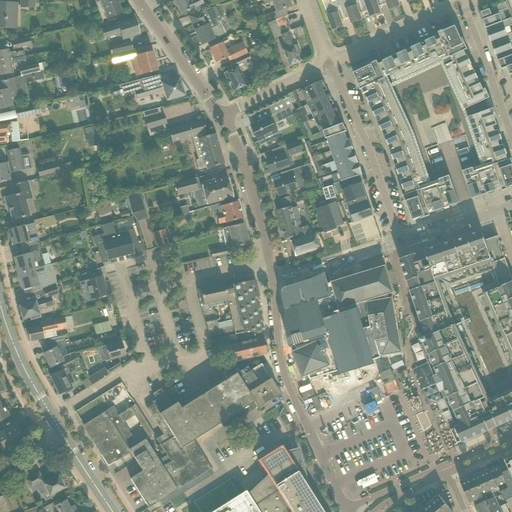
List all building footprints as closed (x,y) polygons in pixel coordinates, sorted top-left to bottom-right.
[(20,0),(20,8),(33,9),(33,0),(20,0)] [(99,0),(107,19),(112,17),(122,13),(116,0),(99,0)] [(173,0),(174,1),(173,2),(175,6),(177,6),(181,15),(203,4),(200,0),(173,0)] [(287,0),(261,0),(263,4),(271,1),(275,12),(290,6),(287,0)] [(321,0),(333,30),(342,27),(340,21),(350,18),(343,0),(335,0),(332,1),(331,0),(321,0)] [(343,0),(350,18),(352,23),(361,20),(359,14),(368,11),(369,11),(364,0),(343,0)] [(364,0),(369,11),(368,11),(370,16),(380,13),(378,7),(387,4),(388,4),(386,0),(364,0)] [(386,0),(388,4),(387,4),(389,9),(398,6),(396,1),(397,0),(386,0)] [(0,28),(5,28),(15,29),(16,3),(0,2),(0,28)] [(485,29),(487,28),(487,27),(502,22),(502,21),(498,12),(507,9),(505,2),(492,7),(493,8),(489,10),(489,9),(481,12),(483,20),(482,20),(485,29)] [(217,20),(223,17),(218,5),(201,11),(197,12),(188,16),(201,45),(213,40),(213,39),(224,34),(217,20)] [(262,16),(264,23),(275,19),(273,12),(262,16)] [(285,49),(282,50),(288,67),(299,62),(284,24),(286,23),(283,17),(274,21),(280,35),(285,49)] [(100,30),(102,39),(120,34),(122,40),(139,35),(134,18),(117,24),(117,25),(100,30)] [(491,42),(493,41),(492,41),(507,35),(504,28),(511,25),(511,20),(511,18),(502,21),(502,22),(487,27),(487,28),(489,33),(487,34),(491,42)] [(488,110),(484,101),(490,98),(485,89),(483,90),(467,55),(465,51),(467,50),(462,38),(461,39),(455,26),(448,29),(447,28),(438,33),(439,35),(425,41),(420,44),(419,44),(412,47),(383,61),(383,62),(378,64),(377,61),(365,66),(366,67),(353,73),(357,80),(356,81),(360,90),(362,89),(388,145),(403,190),(405,190),(406,194),(403,196),(407,208),(408,207),(412,220),(420,218),(420,219),(430,216),(429,213),(436,211),(443,209),(459,203),(449,176),(439,179),(436,180),(425,150),(438,145),(432,129),(445,124),(451,141),(465,136),(476,167),(473,168),(462,171),(471,199),(488,193),(495,191),(501,189),(502,191),(511,188),(511,187),(511,186),(511,161),(511,159),(507,160),(506,155),(507,155),(495,119),(497,118),(494,108),(488,110)] [(496,55),(498,55),(498,54),(511,48),(509,42),(511,40),(511,32),(507,35),(492,41),(493,41),(494,46),(492,47),(496,55)] [(11,42),(13,50),(30,45),(28,38),(11,42)] [(108,48),(110,55),(132,49),(130,42),(108,48)] [(227,58),(229,62),(241,56),(247,54),(242,43),(225,51),(221,42),(209,48),(216,63),(227,58)] [(141,48),(115,55),(117,63),(131,60),(137,58),(141,75),(147,73),(157,71),(151,46),(141,48)] [(501,69),(507,67),(511,65),(511,48),(498,54),(498,55),(500,60),(498,61),(501,69)] [(0,50),(0,61),(11,59),(11,57),(16,56),(15,53),(8,54),(7,49),(0,50)] [(257,49),(247,54),(251,61),(261,56),(257,49)] [(11,59),(0,61),(0,75),(12,73),(10,62),(24,59),(22,51),(15,53),(16,56),(11,57),(11,59)] [(241,56),(229,62),(229,63),(232,69),(223,74),(233,92),(246,85),(238,68),(251,62),(251,61),(247,54),(241,56)] [(44,62),(37,64),(39,71),(41,71),(46,69),(44,62)] [(19,69),(20,76),(32,73),(39,71),(37,64),(19,69)] [(39,71),(32,73),(34,80),(43,78),(41,71),(39,71)] [(140,79),(140,80),(121,86),(111,89),(112,92),(123,89),(125,96),(134,93),(136,98),(145,95),(145,97),(164,91),(167,100),(182,96),(179,88),(181,87),(178,78),(162,83),(159,75),(140,79)] [(10,98),(17,96),(13,79),(0,82),(0,109),(12,106),(10,98)] [(320,98),(326,96),(319,82),(301,90),(307,105),(320,98)] [(298,99),(295,91),(287,94),(291,102),(298,99)] [(80,96),(68,99),(70,108),(82,105),(80,96)] [(320,98),(307,105),(314,118),(332,110),(326,96),(320,98)] [(270,116),(251,125),(253,131),(252,132),(254,137),(256,136),(258,142),(265,139),(268,147),(278,142),(274,134),(278,132),(274,124),(284,120),(280,112),(287,109),(283,100),(265,109),(266,109),(270,116)] [(14,110),(16,119),(40,114),(38,104),(14,110)] [(166,124),(164,114),(161,115),(151,118),(148,110),(142,112),(144,120),(143,120),(146,130),(147,129),(149,137),(156,135),(153,128),(164,125),(166,124)] [(332,110),(314,118),(320,132),(323,131),(339,125),(332,110)] [(204,133),(205,132),(202,121),(182,127),(182,125),(168,130),(171,143),(196,135),(203,159),(196,161),(199,169),(206,167),(206,170),(224,164),(215,134),(205,137),(204,133)] [(0,144),(19,142),(16,122),(0,123),(0,144)] [(312,135),(306,122),(301,124),(305,133),(307,137),(312,135)] [(326,138),(327,141),(345,135),(344,132),(347,132),(343,123),(339,125),(323,131),(326,139),(326,138)] [(327,141),(331,151),(349,145),(348,144),(351,143),(350,139),(347,140),(345,135),(327,141)] [(267,160),(271,173),(294,165),(291,156),(305,151),(300,140),(274,150),(277,156),(267,160)] [(331,151),(334,161),(352,155),(350,150),(353,149),(351,143),(348,144),(349,145),(331,151)] [(0,182),(10,180),(9,173),(10,172),(11,173),(24,170),(19,149),(6,151),(8,162),(6,163),(0,164),(0,182)] [(358,163),(355,154),(352,155),(334,161),(338,171),(356,165),(355,164),(358,163)] [(36,168),(38,178),(59,172),(56,163),(36,168)] [(284,180),(274,183),(278,196),(289,192),(289,193),(298,190),(294,181),(305,177),(307,173),(313,171),(310,164),(282,173),(284,180)] [(362,175),(359,165),(356,166),(356,165),(338,171),(341,182),(356,176),(362,175)] [(357,178),(356,176),(341,182),(334,184),(338,195),(343,193),(346,200),(344,201),(352,223),(363,220),(363,219),(373,216),(368,202),(366,197),(363,188),(361,183),(356,184),(354,178),(356,178),(357,178)] [(202,177),(174,184),(177,195),(194,191),(201,189),(206,205),(233,197),(227,177),(204,183),(202,177)] [(4,198),(8,211),(10,211),(12,220),(29,216),(24,200),(31,198),(27,182),(11,186),(13,196),(4,198)] [(332,185),(322,188),(325,200),(335,197),(332,185)] [(127,197),(132,215),(147,211),(142,193),(127,197)] [(289,196),(281,198),(283,205),(291,202),(289,196)] [(216,215),(218,224),(225,222),(225,223),(242,218),(237,201),(220,206),(222,213),(216,215)] [(334,203),(317,209),(325,232),(335,228),(335,226),(342,224),(334,203)] [(285,240),(298,236),(297,232),(300,231),(302,238),(291,242),(296,257),(316,250),(321,248),(317,237),(311,235),(310,235),(307,226),(303,227),(297,207),(292,208),(291,207),(277,210),(285,240)] [(103,234),(103,236),(106,236),(108,242),(105,242),(96,244),(98,252),(106,250),(108,260),(120,257),(115,234),(112,223),(101,226),(103,234)] [(20,249),(23,248),(38,243),(39,242),(36,229),(31,230),(29,224),(8,230),(12,245),(24,242),(25,246),(20,248),(20,249)] [(227,227),(221,229),(226,249),(227,248),(227,249),(232,248),(249,244),(244,224),(234,226),(228,227),(227,227)] [(130,245),(138,243),(133,229),(115,234),(121,256),(132,254),(130,245)] [(153,233),(157,248),(169,245),(164,230),(153,233)] [(511,278),(497,236),(485,240),(482,231),(424,251),(415,254),(399,259),(407,281),(410,291),(418,314),(421,313),(423,319),(420,320),(426,337),(424,338),(422,341),(438,375),(434,377),(440,392),(445,390),(460,425),(455,427),(455,428),(451,430),(457,443),(461,441),(462,442),(489,430),(496,426),(497,426),(511,419),(511,278)] [(14,258),(18,274),(44,266),(50,265),(47,253),(41,255),(38,243),(23,248),(25,255),(14,258)] [(210,252),(211,258),(228,254),(227,249),(227,248),(226,249),(210,252)] [(32,294),(42,291),(50,287),(44,266),(18,274),(22,289),(30,287),(32,294)] [(281,293),(281,294),(281,295),(282,295),(285,310),(287,339),(290,347),(295,346),(297,350),(292,353),(303,378),(309,375),(311,379),(381,358),(380,355),(382,355),(382,356),(402,352),(392,298),(389,298),(388,294),(393,292),(385,266),(332,282),(331,282),(331,283),(328,284),(326,278),(325,275),(324,273),(317,276),(311,279),(287,286),(287,287),(286,287),(285,287),(285,288),(284,288),(284,289),(283,289),(283,290),(282,290),(282,291),(282,292),(281,293)] [(93,299),(93,301),(99,299),(98,297),(107,295),(102,276),(90,280),(88,272),(77,277),(79,284),(86,282),(91,299),(93,299)] [(258,317),(255,305),(254,298),(256,297),(259,297),(255,280),(249,281),(244,282),(243,279),(226,283),(228,294),(226,295),(227,300),(230,311),(232,323),(233,326),(219,329),(220,335),(234,332),(235,335),(240,333),(244,332),(261,330),(261,329),(258,317)] [(222,301),(227,300),(226,295),(228,294),(226,283),(224,284),(224,283),(212,285),(211,285),(215,305),(223,303),(222,301)] [(50,287),(42,291),(45,300),(35,302),(35,301),(18,306),(22,319),(30,317),(31,320),(40,318),(38,311),(53,306),(50,298),(58,295),(55,285),(50,287)] [(209,306),(215,305),(211,285),(211,286),(199,288),(199,289),(197,289),(199,299),(201,298),(203,305),(208,304),(209,306)] [(29,342),(43,339),(44,338),(43,334),(66,329),(64,317),(39,323),(40,326),(26,329),(29,342)] [(96,335),(112,330),(109,320),(93,324),(96,335)] [(205,322),(207,330),(218,327),(217,320),(205,322)] [(209,337),(220,335),(219,329),(218,327),(207,330),(209,337)] [(261,330),(244,332),(250,358),(267,354),(261,330)] [(250,358),(244,332),(240,333),(242,342),(236,343),(235,335),(220,338),(210,340),(212,350),(230,346),(234,362),(250,358)] [(58,344),(69,341),(67,333),(44,338),(43,339),(45,346),(57,342),(57,344),(58,344)] [(105,346),(109,360),(110,360),(111,364),(104,368),(108,374),(121,366),(117,360),(115,359),(125,356),(121,342),(105,346)] [(419,361),(426,357),(418,342),(411,346),(419,361)] [(43,354),(50,367),(56,364),(58,368),(76,358),(74,352),(67,354),(61,358),(56,348),(43,354)] [(60,367),(62,370),(49,376),(58,394),(64,392),(65,394),(72,390),(70,385),(74,382),(70,374),(83,368),(78,358),(76,358),(60,367)] [(239,378),(254,402),(257,407),(280,393),(261,364),(239,378)] [(146,441),(130,452),(135,461),(136,462),(139,466),(142,471),(130,479),(148,507),(148,508),(177,489),(210,468),(193,440),(254,402),(248,393),(244,386),(239,378),(233,369),(228,373),(224,367),(161,381),(145,392),(169,430),(156,439),(170,461),(162,466),(146,441)] [(98,381),(93,374),(87,378),(91,385),(98,381)] [(0,420),(8,416),(0,402),(0,401),(0,420)] [(283,402),(261,416),(266,424),(288,411),(283,402)] [(129,408),(141,426),(147,423),(135,404),(129,408)] [(91,440),(95,446),(125,426),(113,406),(83,425),(92,440),(91,440)] [(147,423),(141,426),(148,437),(153,434),(147,423)] [(4,449),(22,438),(14,425),(3,431),(0,425),(0,452),(1,455),(6,452),(4,449)] [(95,446),(101,455),(122,441),(121,439),(130,434),(125,426),(95,446)] [(107,466),(130,452),(128,450),(137,444),(130,434),(121,439),(122,441),(101,455),(107,466)] [(283,452),(284,452),(280,445),(257,460),(266,475),(247,493),(245,491),(239,494),(229,479),(193,502),(199,511),(322,511),(307,490),(304,486),(302,488),(302,487),(301,488),(296,480),(300,477),(294,451),(284,453),(283,452)] [(502,511),(495,494),(494,492),(499,490),(504,501),(507,500),(511,511),(511,499),(511,498),(511,497),(511,477),(507,467),(500,470),(498,465),(487,470),(469,478),(460,482),(461,485),(468,500),(469,503),(475,500),(477,505),(474,506),(477,511),(502,511)] [(21,473),(24,479),(30,491),(36,488),(40,495),(47,492),(51,498),(58,494),(57,492),(64,488),(58,476),(44,483),(38,472),(29,477),(26,471),(21,473)] [(15,492),(13,485),(3,488),(5,495),(15,492)] [(449,511),(451,511),(438,495),(422,508),(420,506),(420,505),(411,511),(449,511)] [(50,511),(77,511),(76,510),(72,511),(65,500),(59,504),(57,500),(47,506),(50,511)]
